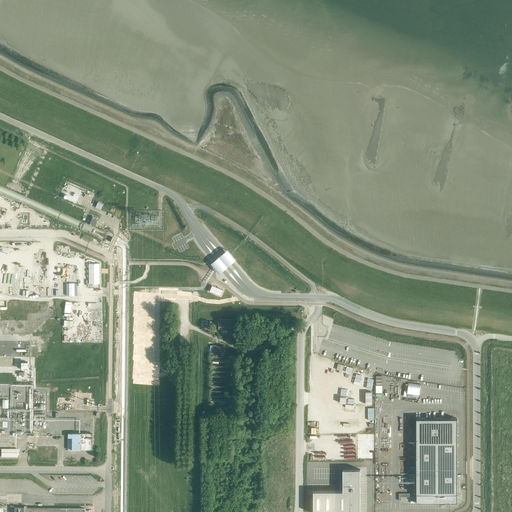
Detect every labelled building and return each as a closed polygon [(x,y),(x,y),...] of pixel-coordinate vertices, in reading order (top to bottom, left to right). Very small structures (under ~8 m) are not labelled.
[(60,218),(79,225),(80,223),(78,222),(79,220),(62,213),(60,218)] [(96,214),(90,223),(95,226),(100,217),(96,214)] [(214,259),(210,262),(214,267),(218,272),(222,269),(226,266),(231,262),(235,259),(231,255),(226,249),(223,252),(218,255),(214,259)] [(221,296),(223,290),(212,285),(209,291),(221,296)] [(233,330),(234,319),(217,319),(217,330),(227,330),(233,330)] [(212,351),(220,351),(220,356),(225,356),(225,346),(212,346),(212,351)] [(366,403),(392,407),(400,405),(399,405),(405,404),(407,394),(406,392),(407,390),(406,388),(403,388),(398,389),(393,388),(390,388),(387,388),(382,387),(379,388),(379,387),(375,387),(375,391),(365,392),(365,395),(366,403)] [(0,424),(2,425),(2,417),(16,417),(16,414),(10,414),(10,413),(1,413),(0,413),(0,424)] [(417,419),(417,503),(451,503),(458,503),(458,418),(417,419)] [(92,433),(71,433),(71,437),(67,437),(67,449),(71,449),(92,450),(92,433)] [(17,457),(17,449),(1,449),(1,457),(17,457)] [(360,494),(360,469),(343,469),(343,483),(343,491),(330,491),(315,491),(312,491),(312,493),(312,496),(312,504),(312,510),(312,511),(360,511),(361,507),(361,499),(360,494)]
